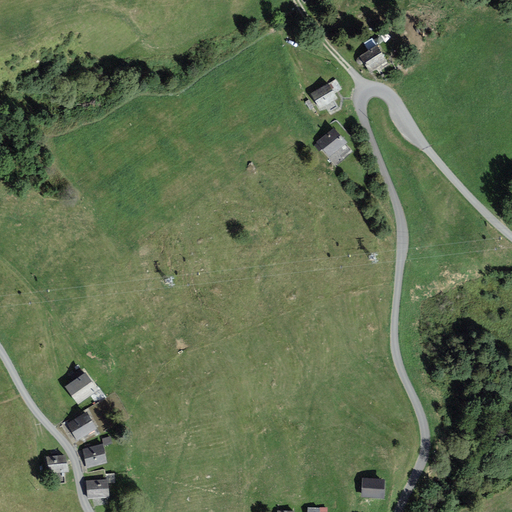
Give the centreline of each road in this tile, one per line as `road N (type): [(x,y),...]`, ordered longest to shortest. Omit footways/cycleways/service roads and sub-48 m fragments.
road 1 (unclassified): [(511,234),(376,83),(363,87),(359,101),(397,221),(398,364),(425,428),(423,461),(402,511)]
road 2 (unclassified): [(88,511),(67,448),(27,403),(0,354)]
road 3 (track): [(0,258),(37,291),(69,402)]
